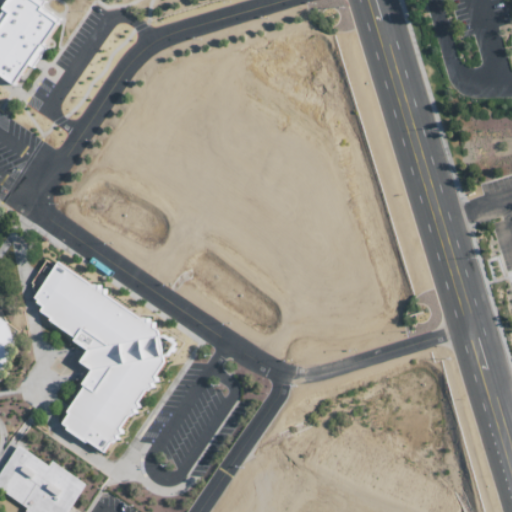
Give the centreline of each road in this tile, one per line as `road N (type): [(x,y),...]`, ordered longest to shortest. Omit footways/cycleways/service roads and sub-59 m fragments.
road 1 (residential): [(260,0),(146,34),(28,195),(38,214),(278,368)]
road 2 (primary): [(465,325),(373,0)]
road 3 (residential): [(278,368),(297,370),(465,325)]
road 4 (residential): [(278,368),(193,511)]
